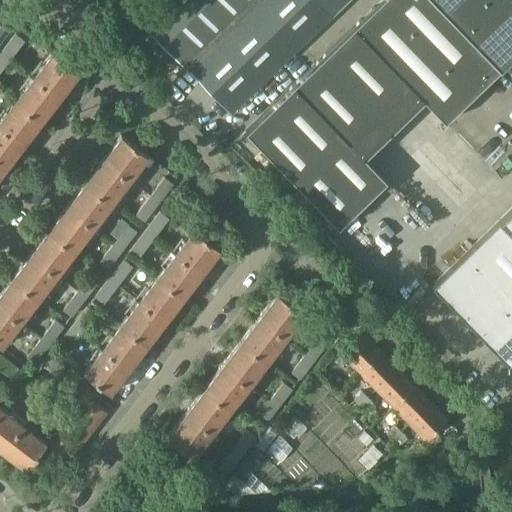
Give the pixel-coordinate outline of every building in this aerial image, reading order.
[(160,0),(141,19),(188,68),(258,0),(160,0)] [(320,0),(258,0),(188,68),(230,111),(332,12),(320,0)] [(320,0),(332,12),(344,0),(320,0)] [(511,0),(380,0),(354,26),(424,99),(445,121),(511,56),(511,0)] [(2,25),(0,27),(0,41),(9,30),(2,25)] [(424,99),(354,26),(320,58),(391,131),(424,99)] [(15,33),(8,42),(17,49),(24,39),(15,33)] [(17,49),(8,42),(1,52),(10,58),(17,49)] [(52,51),(14,100),(41,121),(79,72),(52,51)] [(10,58),(1,52),(0,53),(0,65),(2,67),(10,58)] [(391,131),(320,58),(294,83),(365,157),(391,131)] [(365,157),(294,83),(245,130),(338,226),(387,180),(365,157)] [(14,100),(0,118),(0,163),(5,167),(41,121),(14,100)] [(149,154),(122,134),(85,181),(112,202),(149,154)] [(164,176),(157,186),(165,192),(172,183),(164,176)] [(112,202),(85,181),(48,229),(75,250),(112,202)] [(157,186),(150,195),(158,201),(165,192),(157,186)] [(150,195),(143,204),(151,211),(158,201),(150,195)] [(144,220),(151,211),(143,204),(136,213),(144,220)] [(511,207),(501,218),(511,230),(511,207)] [(160,211),(153,220),(161,226),(168,217),(160,211)] [(511,230),(501,218),(467,251),(511,296),(511,230)] [(153,220),(146,229),(154,236),(161,226),(153,220)] [(128,223),(121,232),(130,240),(137,230),(128,223)] [(220,248),(194,227),(157,275),(184,296),(220,248)] [(75,250),(48,229),(11,277),(38,297),(75,250)] [(146,229),(138,238),(147,245),(154,236),(146,229)] [(121,232),(113,242),(123,249),(130,240),(121,232)] [(140,254),(147,245),(138,238),(131,248),(140,254)] [(123,249),(113,242),(106,251),(115,259),(123,249)] [(108,268),(115,259),(106,251),(99,261),(108,268)] [(449,298),(482,266),(467,251),(434,283),(449,298)] [(123,258),(116,267),(125,274),(132,265),(123,258)] [(482,266),(449,298),(464,313),(497,281),(482,266)] [(116,267),(108,276),(118,284),(125,274),(116,267)] [(91,270),(84,280),(93,287),(100,278),(91,270)] [(184,296),(157,275),(120,323),(147,343),(184,296)] [(108,276),(101,286),(111,293),(118,284),(108,276)] [(11,277),(0,291),(0,344),(2,345),(38,297),(11,277)] [(84,280),(76,289),(86,296),(93,287),(84,280)] [(511,297),(511,296),(497,281),(464,313),(479,329),(511,297)] [(103,302),(111,293),(101,286),(94,295),(103,302)] [(76,289),(69,299),(79,306),(86,296),(76,289)] [(277,292),(240,340),(266,361),(304,312),(277,292)] [(511,327),(511,297),(479,329),(495,345),(511,327)] [(71,315),(79,306),(69,299),(62,308),(71,315)] [(87,305),(79,314),(89,322),(96,312),(87,305)] [(79,314),(72,324),(82,331),(89,322),(79,314)] [(55,318),(47,328),(57,335),(64,325),(55,318)] [(147,343),(120,323),(83,371),(110,392),(147,343)] [(72,324),(65,333),(75,340),(82,331),(72,324)] [(511,327),(495,345),(510,360),(511,358),(511,327)] [(47,328),(40,337),(50,344),(57,335),(47,328)] [(337,347),(360,371),(382,351),(364,332),(350,345),(345,339),(337,347)] [(67,350),(75,340),(65,333),(58,342),(67,350)] [(319,333),(312,343),(320,349),(327,340),(319,333)] [(40,337),(33,346),(42,354),(50,344),(40,337)] [(266,361),(240,340),(203,388),(230,409),(266,361)] [(312,343),(305,352),(313,358),(320,349),(312,343)] [(35,363),(42,354),(33,346),(26,356),(35,363)] [(360,371),(377,388),(398,368),(382,351),(360,371)] [(305,352),(298,361),(306,367),(313,358),(305,352)] [(0,353),(0,366),(2,368),(8,360),(0,353)] [(44,363),(53,370),(59,361),(50,354),(44,363)] [(18,367),(8,360),(2,368),(11,375),(18,367)] [(69,369),(59,361),(53,370),(62,377),(69,369)] [(299,377),(306,367),(298,361),(291,370),(299,377)] [(377,388),(392,404),(414,384),(398,368),(377,388)] [(69,369),(62,377),(71,384),(78,376),(69,369)] [(87,383),(78,376),(71,384),(80,391),(87,383)] [(283,380),(275,390),(285,397),(292,388),(283,380)] [(392,404),(409,422),(430,401),(414,384),(392,404)] [(230,409),(203,388),(166,435),(193,456),(230,409)] [(275,390),(268,399),(278,407),(285,397),(275,390)] [(360,405),(368,397),(361,390),(353,398),(360,405)] [(107,410),(87,395),(79,405),(99,421),(107,410)] [(368,397),(360,405),(366,412),(374,404),(368,397)] [(268,399),(261,409),(271,416),(278,407),(268,399)] [(430,401),(409,422),(424,438),(446,417),(430,401)] [(0,404),(0,447),(26,467),(47,440),(0,404)] [(99,421),(79,405),(71,416),(91,431),(99,421)] [(264,426),(271,416),(261,409),(254,418),(264,426)] [(91,431),(71,416),(63,426),(83,442),(91,431)] [(391,439),(401,429),(394,423),(385,432),(391,439)] [(257,440),(280,458),(293,441),(270,424),(257,440)] [(83,442),(63,426),(55,437),(75,452),(83,442)] [(246,428),(240,436),(250,444),(256,436),(246,428)] [(401,429),(391,439),(398,445),(407,436),(401,429)] [(240,436),(234,445),(243,452),(250,444),(240,436)] [(75,452),(55,437),(48,446),(68,462),(75,452)] [(234,445),(227,453),(237,461),(243,452),(234,445)] [(231,469),(237,461),(227,453),(221,461),(231,469)]
